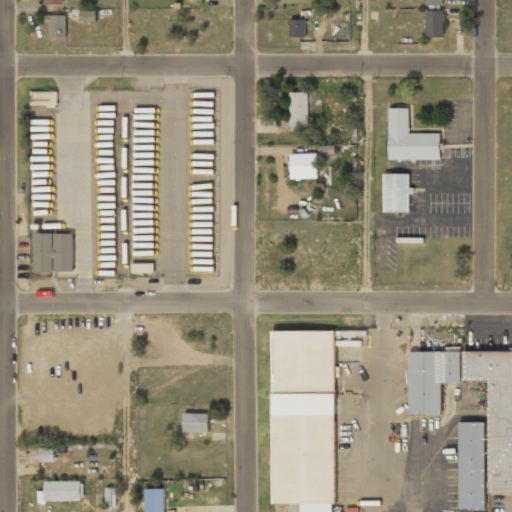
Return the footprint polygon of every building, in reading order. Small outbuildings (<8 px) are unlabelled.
[(442,21),(443,35),(427,36),(426,11),(442,10),(442,13),(444,13),(445,21),(442,21)] [(94,22),(94,13),(81,12),(80,21),(94,22)] [(45,39),(66,38),(65,16),(45,16),(45,39)] [(305,20),(288,21),(289,38),(305,38),(305,20)] [(58,104),(57,91),(31,92),(32,106),(58,104)] [(289,127),(307,127),(307,93),(289,93),(289,127)] [(440,133),(409,134),(409,108),(388,108),(388,161),(440,161),(440,133)] [(317,155),(290,155),(290,180),(317,180),(317,155)] [(383,213),(408,213),(408,174),(383,174),(383,213)] [(73,273),(73,234),(33,234),(33,273),(73,273)] [(153,274),(153,264),(132,264),(132,274),(153,274)] [(336,330),(335,346),(365,346),(365,331),(336,330)] [(272,331),(272,503),(301,503),(301,511),(335,511),(335,331),(272,331)] [(511,493),(511,352),(409,352),(409,416),(441,416),(441,383),(486,383),(487,423),(459,423),(460,510),(485,510),(485,493),(511,493)] [(185,433),(207,433),(207,415),(185,415),(185,433)] [(54,462),(54,448),(39,447),(39,462),(54,462)] [(81,502),(81,483),(40,483),(40,502),(81,502)] [(115,489),(105,488),(105,508),(114,509),(115,489)] [(144,490),(144,511),(164,511),(164,490),(144,490)]
